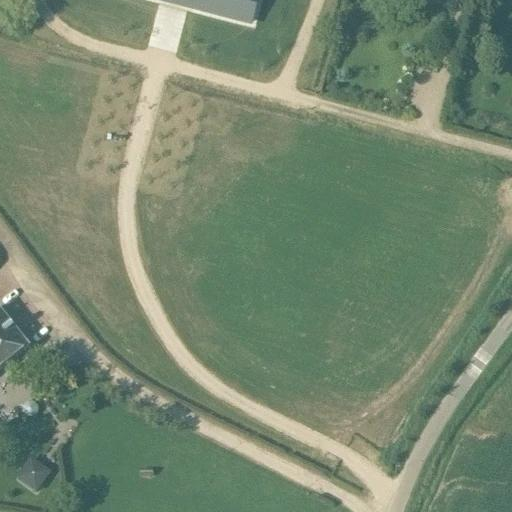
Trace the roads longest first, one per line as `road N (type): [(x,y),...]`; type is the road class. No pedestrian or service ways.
road 1 (track): [(399,497),(200,375),(157,317),(128,245),(126,216),(157,61)]
road 2 (unclassified): [(511,156),(157,61)]
road 3 (unclassified): [(393,511),(431,426),(511,308)]
